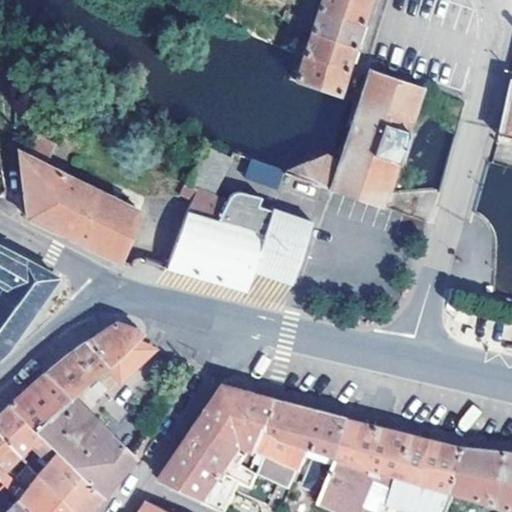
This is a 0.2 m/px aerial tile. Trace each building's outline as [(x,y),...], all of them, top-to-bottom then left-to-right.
[(321,0),(319,7),(362,22),(367,6),(369,0),(321,0)] [(367,24),(362,22),(319,7),(311,30),(353,45),(358,47),(363,35),(367,24)] [(303,53),(345,68),(349,59),(353,45),(311,30),(307,40),(303,53)] [(294,79),(337,94),(341,82),(345,68),(303,53),(294,79)] [(388,190),(423,87),(368,69),(360,91),(358,96),(336,164),(322,156),(285,168),(283,173),(383,207),(388,190)] [(497,133),(511,136),(511,78),(510,78),(497,133)] [(119,263),(137,210),(43,163),(53,145),(32,134),(22,153),(17,150),(28,216),(91,249),(119,263)] [(252,269),(272,207),(261,204),(262,195),(240,191),(235,192),(226,195),(222,200),(209,193),(228,157),(206,146),(175,208),(155,263),(245,290),(252,269)] [(244,177),(277,189),(284,170),(251,158),(244,177)] [(272,207),(252,269),(293,281),(312,220),(272,207)] [(0,355),(8,347),(58,277),(0,247),(0,355)] [(87,341),(110,360),(136,338),(142,333),(126,326),(117,322),(87,341)] [(153,348),(136,338),(109,367),(121,378),(140,361),(153,348)] [(73,395),(110,360),(87,341),(68,355),(45,373),(70,398),(73,395)] [(11,403),(35,429),(70,398),(45,373),(28,388),(11,403)] [(238,446),(256,453),(281,403),(259,396),(230,388),(180,462),(166,483),(221,510),(235,479),(249,484),(254,472),(231,462),(238,446)] [(134,457),(73,395),(70,398),(35,429),(41,436),(58,454),(103,496),(134,457)] [(41,436),(35,429),(11,403),(0,413),(0,435),(19,455),(25,450),(32,443),(41,436)] [(261,455),(288,466),(289,464),(274,457),(279,446),(286,449),(305,408),(295,406),(281,403),(256,453),(261,455)] [(300,484),(322,494),(352,421),(305,408),(286,449),(279,446),(274,457),(289,464),(288,466),(295,469),(303,453),(312,457),(300,484)] [(443,511),(452,492),(469,451),(411,436),(352,421),(322,494),(318,504),(337,511),(355,511),(369,480),(374,468),(380,470),(383,463),(400,471),(392,490),(389,496),(425,511),(443,511)] [(3,469),(19,455),(0,435),(0,478),(3,482),(8,487),(14,481),(3,469)] [(50,464),(58,454),(41,436),(32,443),(50,464)] [(29,453),(25,450),(19,455),(22,459),(29,453)] [(500,511),(511,511),(511,455),(469,451),(452,492),(500,511)] [(90,511),(96,505),(103,496),(58,454),(50,464),(39,476),(74,511),(90,511)] [(281,482),(288,466),(261,455),(254,471),(281,482)] [(369,480),(392,490),(400,471),(383,463),(380,470),(374,468),(369,480)] [(74,511),(39,476),(26,491),(21,486),(14,493),(19,499),(32,511),(74,511)] [(32,511),(19,499),(6,511),(32,511)]
